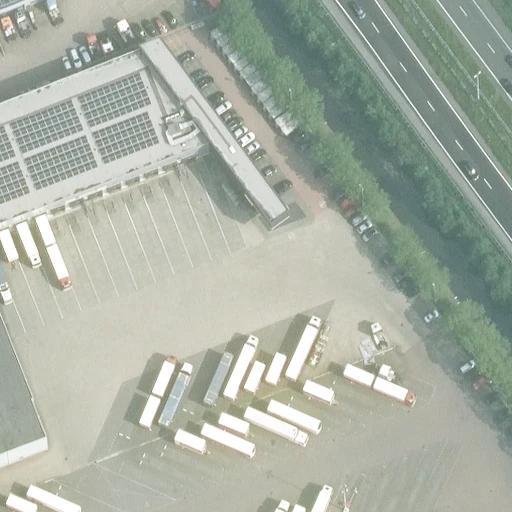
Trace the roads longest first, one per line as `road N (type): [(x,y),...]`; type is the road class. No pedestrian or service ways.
road 1 (unknown): [(453,401),(380,302),(342,277),(302,274),(152,319),(93,351),(80,374),(79,430),(100,511)]
road 2 (unknown): [(161,511),(453,401)]
road 3 (motorway): [(355,0),(511,212)]
